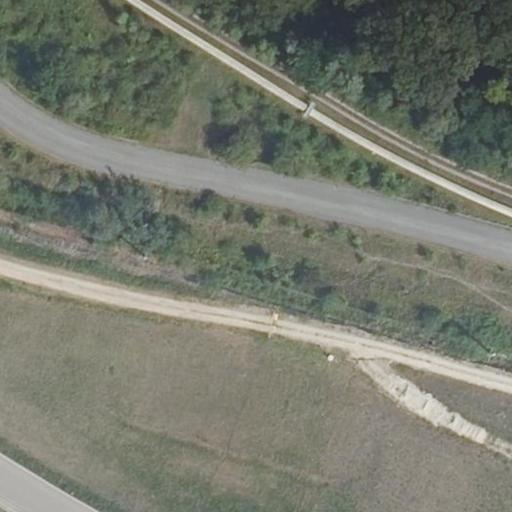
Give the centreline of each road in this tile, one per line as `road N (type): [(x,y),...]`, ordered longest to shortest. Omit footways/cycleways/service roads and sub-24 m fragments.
road 1 (track): [(511,385),(349,340),(0,267)]
road 2 (track): [(349,340),(422,402),(511,451)]
